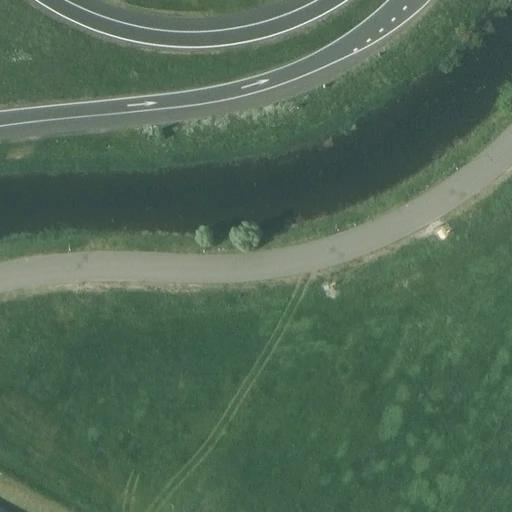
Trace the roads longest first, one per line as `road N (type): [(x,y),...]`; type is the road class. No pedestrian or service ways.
road 1 (unclassified): [(0,278),(117,266),(239,268),(314,256),(428,208),(511,143)]
road 2 (motorway): [(0,120),(221,94),(273,79),(340,48),(400,0)]
road 3 (motorway): [(335,0),(257,32),(193,40),(130,33),(49,0)]
